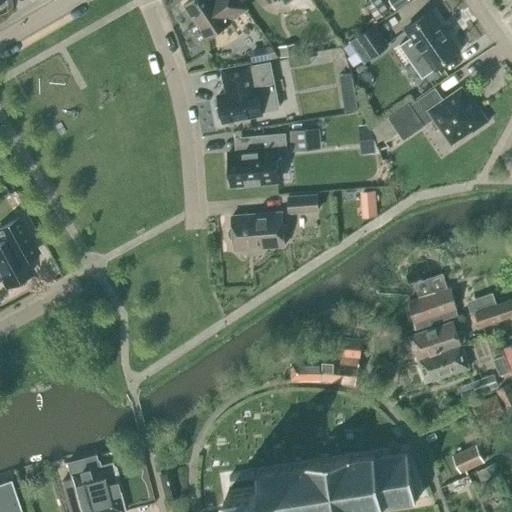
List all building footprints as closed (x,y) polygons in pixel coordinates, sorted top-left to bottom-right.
[(246,7),(241,0),(190,0),(186,3),(208,37),(211,34),(214,36),(221,31),(220,27),(230,21),(228,19),(246,7)] [(368,0),(365,2),(376,19),(390,11),(382,0),(368,0)] [(389,0),(395,9),(409,0),(389,0)] [(460,51),(432,10),(406,28),(434,69),(460,51)] [(375,24),(349,41),(363,62),(389,45),(375,24)] [(280,57),(297,53),(295,43),(278,46),(280,57)] [(252,62),(273,58),(271,45),(250,49),(252,62)] [(250,64),(223,69),(227,92),(218,94),(223,121),(263,113),(262,112),(280,109),(271,61),(250,64)] [(349,85),(348,104),(358,104),(359,86),(349,85)] [(476,107),(462,87),(444,99),(435,87),(410,104),(425,124),(434,117),(452,143),(473,128),(474,131),(489,121),(479,106),(476,107)] [(319,127),(290,130),(292,151),(307,149),(306,140),(320,139),(319,127)] [(277,155),(287,153),(285,133),(253,136),(254,150),(228,152),(232,184),(279,180),(277,155)] [(318,209),(316,193),(289,195),(290,211),(318,209)] [(377,216),(376,202),(361,202),(362,217),(377,216)] [(234,248),(284,245),(282,211),(232,214),(233,225),(230,227),(228,230),(228,234),(230,237),(234,238),(234,248)] [(18,217),(0,227),(0,237),(2,240),(0,241),(0,279),(2,278),(6,286),(31,273),(24,261),(38,253),(18,217)] [(452,316),(458,314),(450,287),(410,301),(418,327),(452,316)] [(493,292),(476,298),(480,309),(497,304),(493,292)] [(511,315),(511,298),(497,304),(480,309),(475,311),(480,326),(511,315)] [(452,346),(461,343),(466,339),(464,333),(457,330),(453,320),(410,335),(418,359),(452,346)] [(333,321),(332,332),(351,334),(352,322),(333,321)] [(511,371),(502,347),(501,347),(496,332),(484,337),(492,360),(494,359),(500,375),(511,371)] [(333,357),(322,356),(321,380),(355,385),(361,351),(362,339),(335,337),(333,357)] [(469,367),(461,343),(452,346),(418,359),(426,381),(469,367)] [(511,343),(502,347),(511,371),(511,370),(511,343)] [(293,379),(321,380),(322,356),(321,356),(321,352),(309,352),(309,354),(292,354),(293,379)] [(471,382),(476,394),(498,385),(494,374),(471,382)] [(510,417),(511,416),(511,387),(510,383),(496,389),(498,392),(510,417)] [(490,459),(476,431),(462,437),(467,447),(452,455),(461,472),(490,459)] [(229,487),(232,511),(360,511),(384,508),(384,506),(417,501),(409,451),(376,455),(376,454),(351,457),(351,455),(308,462),(308,464),(257,472),(259,482),(229,487)] [(111,464),(111,462),(98,466),(95,455),(87,457),(86,457),(68,462),(72,478),(62,481),(70,511),(119,511),(124,511),(115,476),(116,473),(114,466),(111,464)] [(493,463),(477,470),(482,481),(497,474),(493,463)] [(167,499),(177,496),(170,470),(160,473),(167,499)] [(232,485),(256,481),(255,472),(254,470),(230,474),(232,485)] [(20,511),(15,496),(9,479),(0,482),(0,511),(20,511)]
